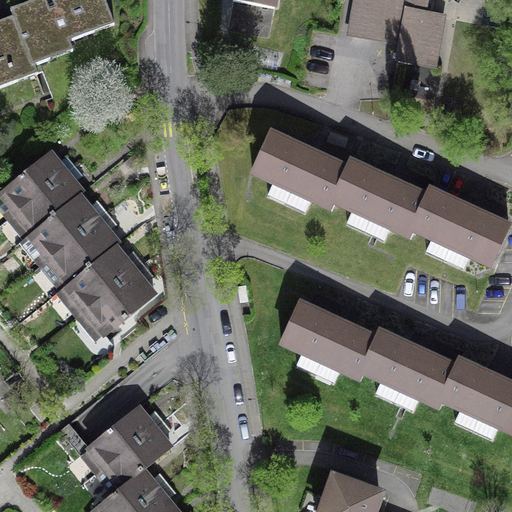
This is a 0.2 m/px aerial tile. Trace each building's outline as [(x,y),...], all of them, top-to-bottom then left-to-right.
[(0,88),(25,80),(21,69),(60,55),(57,45),(100,30),(89,0),(36,0),(40,12),(33,14),(28,1),(0,10),(0,88)] [(352,0),(345,42),(393,51),(400,13),(423,17),(426,0),(352,0)] [(434,72),(443,21),(423,17),(400,13),(393,51),(391,64),(434,72)] [(333,169),(253,135),(235,177),(315,211),(333,169)] [(0,187),(0,218),(95,342),(158,294),(49,151),(0,187)] [(416,199),(336,164),(318,206),(398,240),(416,199)] [(498,230),(418,196),(400,238),(480,272),(498,230)] [(362,339),(281,305),(263,346),(343,381),(362,339)] [(444,368),(364,334),(346,376),(426,410),(444,368)] [(511,433),(511,393),(447,365),(428,407),(509,442),(511,433)] [(170,449),(138,409),(90,448),(122,488),(143,471),(170,449)] [(122,488),(94,511),(95,511),(176,511),(143,471),(122,488)] [(360,511),(365,498),(307,480),(296,511),(360,511)]
